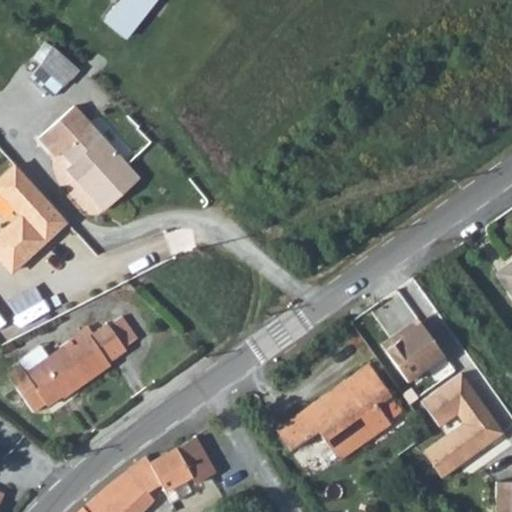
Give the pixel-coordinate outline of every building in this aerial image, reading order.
[(116,0),(103,17),(129,38),(158,0),(116,0)] [(54,44),(32,71),(58,92),(80,65),(54,44)] [(83,94),(45,124),(60,143),(66,139),(81,159),(76,163),(105,200),(142,170),(83,94)] [(16,154),(0,168),(0,180),(21,203),(0,222),(0,246),(12,259),(67,209),(16,154)] [(511,264),(499,274),(511,292),(511,264)] [(125,349),(137,339),(123,317),(110,326),(108,323),(95,333),(77,346),(73,341),(26,374),(21,366),(8,375),(34,412),(46,404),(47,406),(68,391),(70,394),(112,365),(110,362),(126,351),(125,349)] [(396,329),(379,340),(406,378),(442,351),(419,319),(399,334),(396,329)] [(71,339),(73,341),(77,346),(95,333),(90,326),(71,339)] [(369,361),(347,377),(355,388),(341,398),(339,393),(325,403),(320,396),(278,427),(294,449),(317,432),(340,458),(392,422),(377,403),(391,392),(369,361)] [(459,369),(419,397),(438,422),(456,410),(462,419),(422,448),(440,473),(502,428),(488,409),(485,410),(478,400),(481,399),(459,369)] [(355,388),(347,377),(320,396),(325,403),(339,393),(341,398),(355,388)] [(149,465),(164,492),(170,503),(191,491),(185,480),(191,477),(195,485),(214,473),(195,438),(149,465)] [(145,458),(131,468),(154,500),(164,492),(149,465),(145,458)] [(141,511),(154,500),(131,468),(88,505),(93,511),(141,511)] [(511,511),(511,477),(495,477),(494,511),(511,511)]
